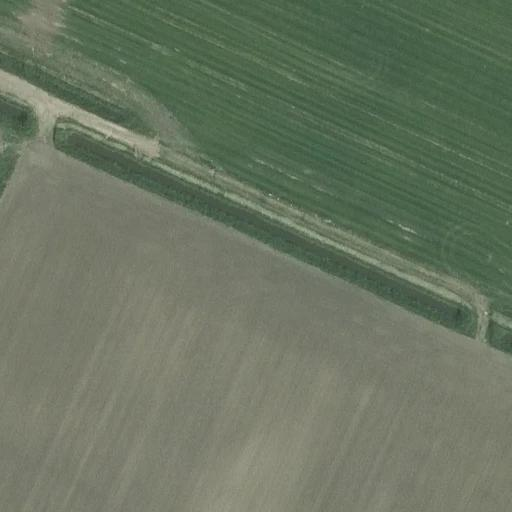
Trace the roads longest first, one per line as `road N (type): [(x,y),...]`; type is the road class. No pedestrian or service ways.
road 1 (track): [(122,135),(511,314)]
road 2 (unclassified): [(122,135),(0,79)]
